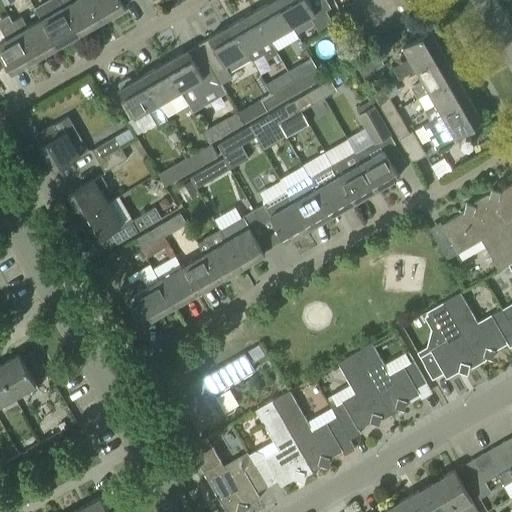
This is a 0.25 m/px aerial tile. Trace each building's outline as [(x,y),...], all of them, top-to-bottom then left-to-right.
[(41,19),(57,46),(79,33),(59,0),(49,0),(36,8),(41,18),(41,19)] [(59,0),(79,33),(101,20),(89,0),(59,0)] [(89,0),(101,20),(125,7),(120,0),(89,0)] [(282,31),(292,25),(277,0),(272,0),(254,11),(269,38),(282,31)] [(277,0),(292,25),(308,16),(316,30),(332,21),(325,10),(330,7),(326,0),(277,0)] [(231,24),(247,51),(252,60),(265,53),(268,58),(277,53),(269,39),(269,38),(254,11),(231,24)] [(34,59),(12,21),(9,15),(0,20),(0,53),(11,72),(34,59)] [(22,16),(12,21),(34,59),(57,46),(41,19),(27,26),(22,16)] [(208,37),(208,38),(198,44),(202,50),(221,83),(232,77),(227,69),(230,70),(240,64),(241,61),(238,57),(247,51),(231,24),(208,37)] [(399,78),(415,69),(443,53),(430,30),(402,45),(409,57),(392,67),(399,78)] [(187,49),(164,62),(188,104),(190,107),(203,99),(201,94),(221,83),(202,50),(191,56),(187,49)] [(377,52),(375,53),(356,64),(363,76),(384,64),(377,52)] [(417,97),(428,91),(456,75),(443,53),(415,69),(422,80),(411,87),(417,97)] [(304,73),(315,66),(312,60),(289,73),(300,90),(310,84),(304,73)] [(142,75),(166,117),(188,104),(164,62),(142,75)] [(315,66),(304,73),(310,84),(322,77),(315,66)] [(282,87),(288,97),(300,90),(289,73),(266,86),(270,94),(282,87)] [(142,75),(131,81),(129,77),(127,77),(118,82),(117,84),(119,88),(119,89),(142,130),(156,122),(158,126),(168,120),(166,117),(142,75)] [(430,120),(469,98),(456,75),(428,91),(436,103),(425,110),(430,120)] [(288,97),(282,87),(270,94),(260,99),(266,110),(288,97)] [(305,94),(311,104),(323,97),(317,87),(305,94)] [(371,93),(384,115),(395,109),(382,87),(371,93)] [(305,94),(294,100),(300,111),(311,104),(305,94)] [(469,98),(430,120),(422,125),(435,148),(450,139),(449,137),(454,135),(455,136),(482,121),(469,98)] [(300,111),(294,100),(283,107),(289,117),(300,111)] [(372,105),(356,114),(372,141),(377,138),(384,149),(395,143),(387,129),(386,129),(376,112),(372,105)] [(249,127),(255,137),(289,117),(283,107),(249,127)] [(398,138),(409,132),(395,109),(384,115),(398,138)] [(209,142),(232,129),(243,123),(237,112),(203,132),(209,142)] [(53,170),(70,160),(87,150),(68,116),(33,136),(53,170)] [(244,144),(255,137),(249,127),(238,133),(244,144)] [(398,138),(412,162),(425,154),(411,131),(409,132),(398,138)] [(97,160),(120,147),(114,136),(91,149),(97,160)] [(353,150),(376,189),(399,176),(384,149),(377,138),(372,141),(355,151),(354,150),(353,150)] [(211,144),(200,151),(206,161),(217,155),(211,144)] [(126,158),(120,147),(97,160),(103,171),(126,158)] [(353,150),(331,163),(337,174),(353,202),(376,189),(353,150)] [(206,161),(200,151),(188,157),(194,168),(206,161)] [(201,171),(190,178),(195,188),(207,181),(201,171)] [(353,202),(337,174),(315,187),(331,215),(353,202)] [(80,217),(107,202),(99,188),(106,184),(101,175),(67,194),(80,217)] [(331,215),(315,187),(308,176),(286,189),(287,190),(308,228),(331,215)] [(511,254),(511,183),(500,191),(491,188),(489,194),(487,194),(480,198),(511,254)] [(285,241),(308,228),(287,190),(263,203),(285,241)] [(80,217),(94,240),(99,237),(106,249),(161,217),(154,206),(132,218),(118,195),(107,202),(80,217)] [(481,238),(498,269),(508,264),(511,261),(511,254),(480,198),(473,202),(472,204),(466,203),(463,211),(441,224),(457,252),(481,238)] [(157,226),(163,235),(185,223),(179,213),(157,226)] [(242,266),(264,253),(243,216),(220,229),(242,266)] [(163,235),(157,226),(146,232),(151,242),(163,235)] [(198,242),(203,252),(219,279),(242,266),(220,229),(198,242)] [(146,232),(134,239),(140,248),(151,242),(146,232)] [(180,265),(196,292),(219,279),(203,252),(180,265)] [(173,306),(190,296),(196,292),(180,265),(175,255),(152,268),(173,306)] [(511,261),(508,264),(511,270),(511,302),(502,309),(511,326),(511,261)] [(173,306),(152,268),(149,263),(126,276),(130,282),(119,288),(142,327),(153,321),(152,318),(173,306)] [(443,301),(478,363),(485,359),(486,357),(492,358),(495,349),(507,342),(510,346),(511,344),(511,326),(502,309),(491,315),(491,314),(477,322),(460,291),(443,301)] [(443,301),(426,311),(443,342),(429,349),(430,350),(419,356),(432,379),(443,372),(446,378),(458,370),(467,373),(469,367),(471,367),(478,363),(443,301)] [(389,414),(397,409),(397,407),(404,409),(406,400),(419,393),(416,387),(426,381),(413,359),(403,365),(389,373),(372,342),(354,352),(389,414)] [(244,352),(173,394),(177,401),(179,402),(178,408),(187,411),(198,430),(215,420),(226,414),(214,393),(254,370),(244,352)] [(336,416),(354,448),(355,448),(349,439),(360,432),(358,428),(370,421),(379,424),(380,417),(383,418),(389,414),(354,352),(337,362),(355,392),(341,400),(342,401),(331,407),(336,416)] [(0,371),(14,396),(17,394),(34,384),(35,385),(36,384),(18,354),(17,354),(17,355),(0,364),(0,371)] [(0,403),(14,396),(0,371),(0,403)] [(272,399),(312,471),(320,466),(321,464),(327,466),(329,457),(341,450),(344,454),(354,448),(336,416),(312,430),(289,389),(272,399)] [(248,454),(267,486),(277,480),(280,485),(293,478),(302,480),(304,474),(306,475),(312,471),(272,399),(255,409),(273,440),(248,454)] [(61,430),(40,442),(44,450),(65,438),(61,430)] [(44,450),(40,442),(36,435),(15,447),(19,454),(24,462),(44,450)] [(511,435),(503,441),(511,457),(511,435)] [(189,446),(195,457),(226,511),(238,511),(240,511),(244,511),(247,504),(260,497),(256,492),(267,486),(248,454),(224,467),(212,446),(207,436),(189,446)] [(511,457),(503,441),(492,447),(505,469),(511,464),(511,457)] [(482,453),(494,475),(496,474),(505,469),(492,447),(482,453)] [(484,481),(494,475),(482,453),(471,459),(484,481)] [(24,462),(19,454),(0,464),(0,468),(3,474),(24,462)] [(484,481),(471,459),(461,465),(479,498),(490,492),(484,481)] [(511,464),(505,469),(496,474),(502,486),(511,480),(511,464)] [(443,477),(431,484),(447,511),(451,511),(460,507),(463,511),(478,511),(454,469),(443,476),(443,477)] [(408,496),(417,511),(447,511),(431,484),(419,490),(419,489),(408,496)] [(79,508),(80,511),(109,511),(100,496),(79,508)] [(386,509),(387,511),(417,511),(408,496),(398,501),(398,502),(386,509)]
